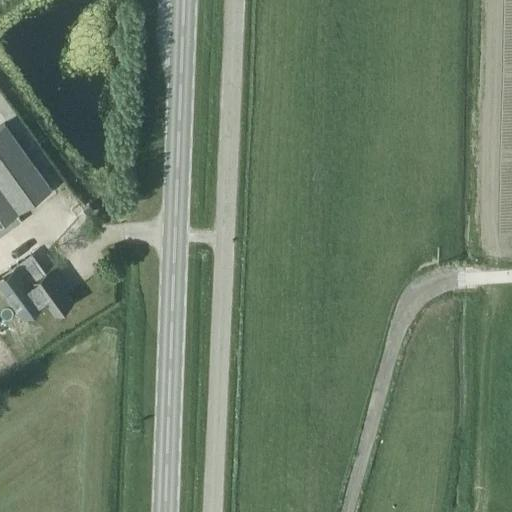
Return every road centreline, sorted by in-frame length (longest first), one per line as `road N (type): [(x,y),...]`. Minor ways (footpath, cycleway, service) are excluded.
road 1 (unclassified): [(212,511),(235,0)]
road 2 (primary): [(164,511),(183,0)]
